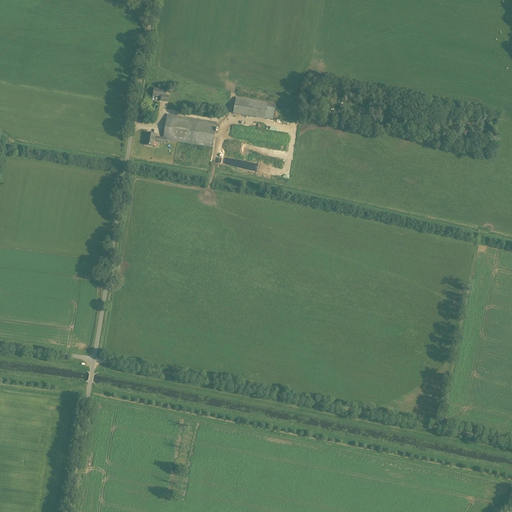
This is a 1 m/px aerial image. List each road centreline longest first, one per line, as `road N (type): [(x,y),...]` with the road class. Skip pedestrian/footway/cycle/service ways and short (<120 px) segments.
road 1 (track): [(511,443),(93,359)]
road 2 (unclassified): [(93,359),(151,0)]
road 3 (unclassified): [(68,511),(93,359)]
road 4 (track): [(0,376),(150,399)]
